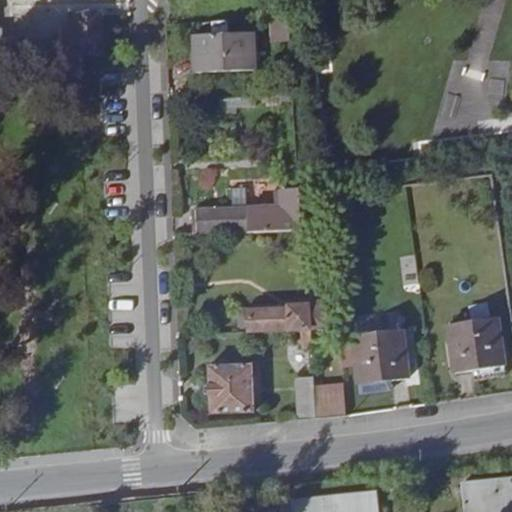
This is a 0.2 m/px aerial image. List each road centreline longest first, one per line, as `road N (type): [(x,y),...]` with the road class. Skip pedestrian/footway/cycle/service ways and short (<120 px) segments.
road 1 (unclassified): [(511,424),(385,446),(0,485)]
road 2 (track): [(144,0),(158,468)]
